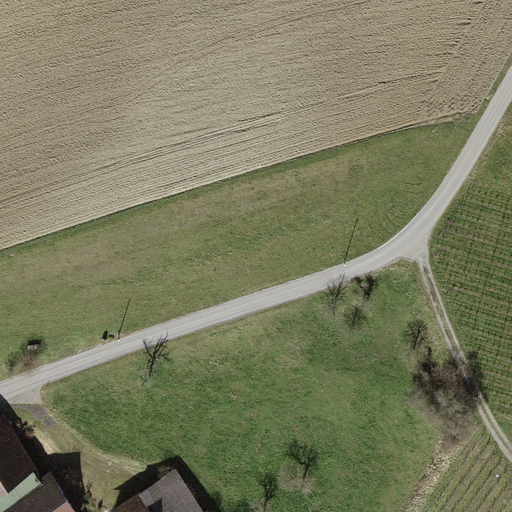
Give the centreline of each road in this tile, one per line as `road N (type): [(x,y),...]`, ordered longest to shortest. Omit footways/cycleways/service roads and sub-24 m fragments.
road 1 (track): [(511,84),(431,215),(367,258),(0,395)]
road 2 (track): [(511,442),(458,342),(411,228)]
